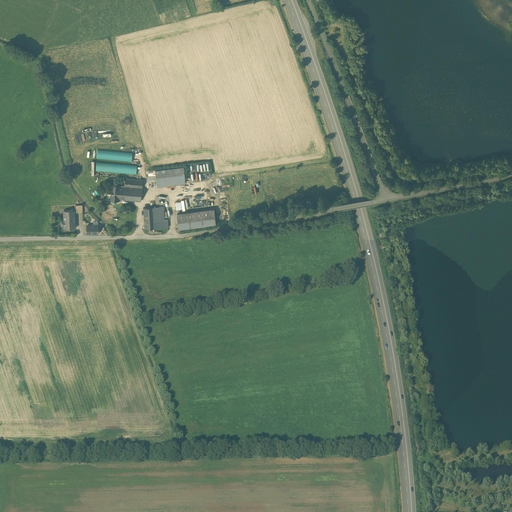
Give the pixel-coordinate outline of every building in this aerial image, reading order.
[(98,150),(97,158),(132,161),(133,153),(98,150)] [(96,170),(137,173),(138,164),(97,161),(96,170)] [(183,167),(155,171),(157,183),(184,179),(183,167)] [(143,180),(125,178),(124,186),(119,186),(118,199),(140,201),(143,180)] [(119,185),(111,184),(110,199),(118,200),(118,199),(119,186),(119,185)] [(154,207),(143,208),(145,228),(155,228),(155,223),(155,222),(154,207)] [(163,207),(154,207),(155,222),(164,221),(163,207)] [(212,209),(177,214),(179,228),(214,224),(212,209)] [(74,210),(64,210),(65,220),(60,220),(61,226),(65,226),(65,228),(75,228),(74,210)] [(97,225),(87,225),(87,233),(97,233),(97,225)]
